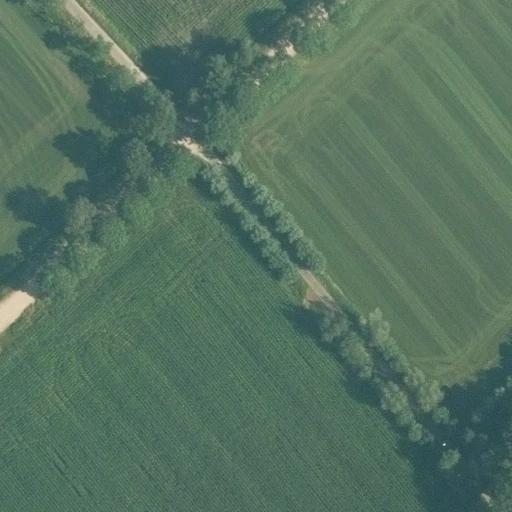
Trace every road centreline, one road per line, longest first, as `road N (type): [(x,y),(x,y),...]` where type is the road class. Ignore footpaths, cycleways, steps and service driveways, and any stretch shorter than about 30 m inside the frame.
road 1 (unclassified): [(497,511),(191,137),(65,0)]
road 2 (track): [(337,0),(0,320)]
